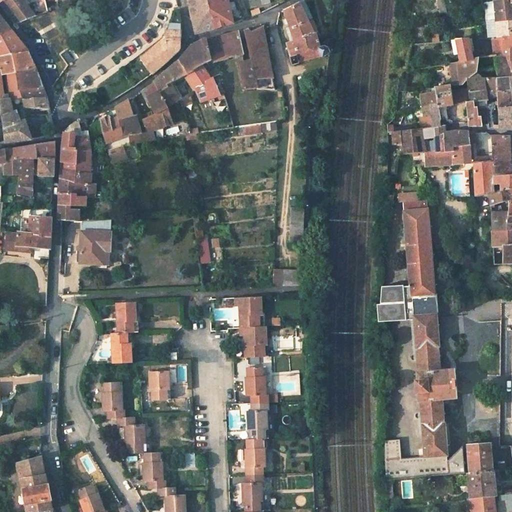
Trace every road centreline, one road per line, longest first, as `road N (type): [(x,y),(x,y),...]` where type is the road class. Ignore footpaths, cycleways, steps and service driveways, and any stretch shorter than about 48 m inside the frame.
road 1 (residential): [(49,316),(73,316),(84,329),(67,385),(71,406),(135,511)]
road 2 (residential): [(62,511),(46,447),(49,316)]
road 3 (residential): [(49,316),(57,140)]
road 4 (residential): [(219,511),(207,346)]
road 5 (unknown): [(511,315),(467,312),(473,420)]
road 6 (residential): [(60,116),(113,104),(187,41)]
road 7 (residential): [(57,106),(73,81),(152,22),(158,0)]
